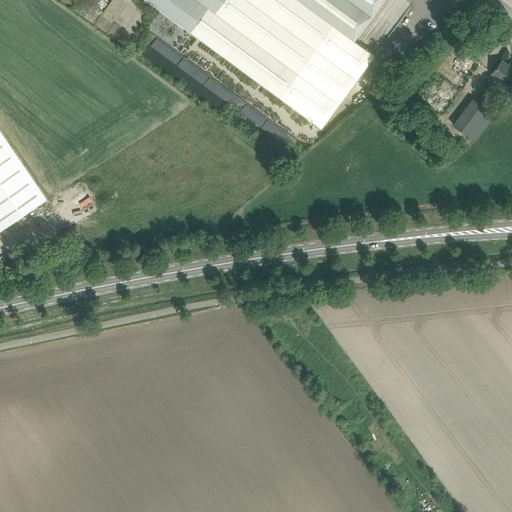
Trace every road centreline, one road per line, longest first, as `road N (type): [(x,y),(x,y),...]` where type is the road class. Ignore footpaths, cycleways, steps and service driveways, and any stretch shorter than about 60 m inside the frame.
road 1 (unclassified): [(0,347),(213,302),(511,263)]
road 2 (tertiary): [(0,307),(337,246)]
road 3 (tertiary): [(511,223),(337,246)]
road 4 (tertiary): [(337,246),(511,235)]
